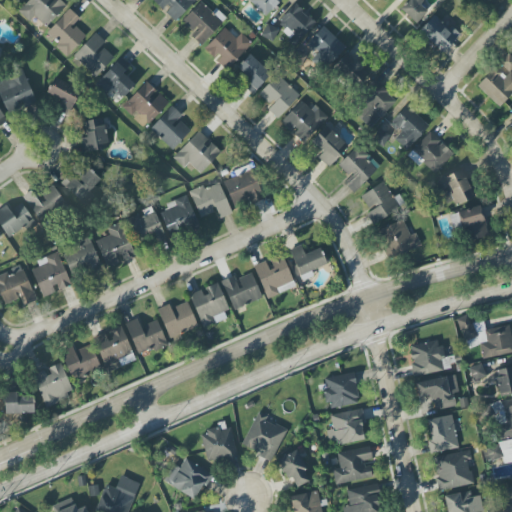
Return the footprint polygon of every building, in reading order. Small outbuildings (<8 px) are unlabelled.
[(34,17),(46,27),(66,6),(60,0),(28,0),(18,12),(29,22),(34,17)] [(164,11),(175,22),(195,0),(153,0),(152,2),(163,12),(164,11)] [(247,0),(266,17),(281,0),(247,0)] [(408,0),(400,9),(416,24),(427,12),(419,4),(422,0),(408,0)] [(203,44),(226,19),(215,9),(212,12),(200,2),(180,23),(203,44)] [(276,25),(297,44),(315,23),(295,4),(276,25)] [(45,34),(68,56),(86,37),(74,25),(80,19),(69,9),(45,34)] [(443,53),(460,34),(451,26),(449,29),(433,16),(419,31),(443,53)] [(305,45),(328,66),(345,47),(323,26),(305,45)] [(226,69),(252,45),(242,34),(236,40),(225,28),(205,47),(226,69)] [(73,56),(96,78),(114,58),(102,46),(105,42),(95,33),(73,56)] [(256,90),(271,75),(249,54),(235,70),(256,90)] [(333,68),(355,88),(368,73),(345,54),(333,68)] [(499,63),(508,73),(511,69),(511,57),(509,54),(499,63)] [(123,74),(130,66),(121,57),(95,85),(106,95),(112,88),(123,98),(135,85),(123,74)] [(477,86),(499,108),(511,94),(511,74),(510,72),(505,77),(494,67),(477,86)] [(0,81),(0,97),(9,114),(23,106),(24,109),(37,102),(21,70),(0,81)] [(299,96),(277,75),(258,94),(271,106),(267,110),(277,119),(299,96)] [(46,93),(61,100),(57,107),(69,113),(80,90),(54,78),(46,93)] [(168,102),(157,92),(158,92),(146,81),(122,108),(133,118),(132,118),(144,129),(168,102)] [(396,101),(376,82),(351,109),(371,128),(396,101)] [(310,110),(301,101),(280,123),(291,133),(292,132),(304,143),(328,117),(315,105),(310,110)] [(429,127),(407,105),(389,123),(400,133),(394,139),(406,151),(429,127)] [(172,150),(191,131),(179,119),(182,116),(172,106),(150,129),(172,150)] [(82,153),(109,148),(102,118),(82,122),(86,138),(79,139),(82,153)] [(311,142),(323,152),(318,157),(329,168),(348,146),(326,126),(311,142)] [(372,140),(383,146),(389,135),(378,129),(372,140)] [(184,168),(189,163),(201,175),(221,153),(209,142),(210,142),(198,131),(173,158),(184,168)] [(419,167),(422,163),(434,174),(453,154),(430,132),(407,156),(419,167)] [(337,165),(348,177),(343,182),(353,193),(380,167),(358,145),(337,165)] [(81,201),(101,180),(85,166),(66,187),(81,201)] [(437,181),(447,201),(452,198),(456,206),(474,197),(461,169),(437,181)] [(232,203),(248,197),(251,205),(263,200),(252,170),(223,182),(232,203)] [(190,192),(200,218),(216,212),(218,219),(231,214),(219,181),(190,192)] [(372,224),(399,211),(385,183),(361,195),(369,212),(367,213),(372,224)] [(41,222),(66,204),(53,186),(39,197),(33,189),(23,197),(41,222)] [(159,210),(170,236),(198,224),(187,198),(159,210)] [(35,222),(20,201),(0,215),(0,225),(10,240),(35,222)] [(489,235),(479,206),(457,213),(467,242),(489,235)] [(140,212),(140,213),(127,219),(140,248),(165,237),(151,207),(140,212)] [(409,236),(403,220),(378,230),(390,258),(420,246),(415,234),(409,236)] [(107,270),(122,264),(121,263),(135,257),(121,222),(107,228),(110,235),(96,241),(107,270)] [(103,270),(87,234),(71,242),(75,251),(65,256),(72,273),(87,266),(91,275),(103,270)] [(290,249),(300,281),(313,277),(311,270),(325,266),(320,248),(304,253),(302,246),(290,249)] [(41,296),(70,287),(60,253),(36,260),(39,268),(33,270),(41,296)] [(265,298),(294,289),(284,255),(255,264),(265,298)] [(20,299),(22,305),(35,301),(23,265),(9,269),(10,272),(0,275),(0,296),(3,305),(20,299)] [(221,281),(233,311),(262,299),(252,273),(236,280),(235,276),(221,281)] [(230,318),(217,284),(189,294),(203,328),(230,318)] [(157,310),(170,339),(198,326),(187,302),(171,308),(169,304),(157,310)] [(511,340),(510,326),(485,330),(483,321),(469,324),(468,316),(459,317),(464,348),(480,346),(482,359),(511,353),(511,340)] [(157,320),(141,326),(138,318),(125,324),(138,356),(167,344),(157,320)] [(135,362),(122,327),(93,337),(106,372),(135,362)] [(444,370),(439,340),(408,345),(414,376),(444,370)] [(100,371),(92,345),(63,354),(71,380),(100,371)] [(46,370),(33,375),(45,407),(74,397),(61,363),(46,369),(46,370)] [(486,377),(481,364),(469,368),(474,381),(486,377)] [(511,366),(494,371),(499,397),(511,394),(511,366)] [(353,373),(322,379),(327,409),(359,404),(353,373)] [(415,383),(417,398),(430,395),(433,411),(456,407),(455,399),(450,400),(449,394),(458,392),(455,375),(415,383)] [(5,414),(33,413),(33,396),(17,397),(17,392),(4,393),(5,414)] [(511,405),(505,406),(505,425),(498,425),(498,436),(511,436),(511,405)] [(365,441),(360,410),(330,415),(332,430),(326,431),(329,446),(365,441)] [(241,447),(272,461),(287,429),(256,415),(241,447)] [(427,440),(430,454),(458,448),(451,415),(427,420),(430,439),(427,440)] [(237,457),(230,426),(200,432),(208,464),(237,457)] [(511,440),(482,446),(485,462),(503,459),(504,464),(511,462),(511,440)] [(335,485),(372,478),(369,462),(372,462),(369,447),(337,453),(339,468),(332,469),(335,485)] [(287,481),(292,479),(296,487),(310,481),(296,450),(277,459),(287,481)] [(472,484),(468,461),(471,461),(469,451),(433,457),(439,490),(472,484)] [(172,464),(163,484),(197,500),(210,472),(184,460),(180,468),(172,464)] [(129,511),(139,482),(120,476),(116,488),(104,485),(95,511),(129,511)] [(380,511),(375,484),(346,490),(349,506),(342,508),(343,511),(380,511)] [(511,511),(511,487),(506,488),(509,502),(502,504),(504,511),(510,511),(511,511)] [(321,511),(317,491),(290,497),(293,511),(321,511)] [(475,511),(471,491),(444,496),(446,511),(475,511)]
